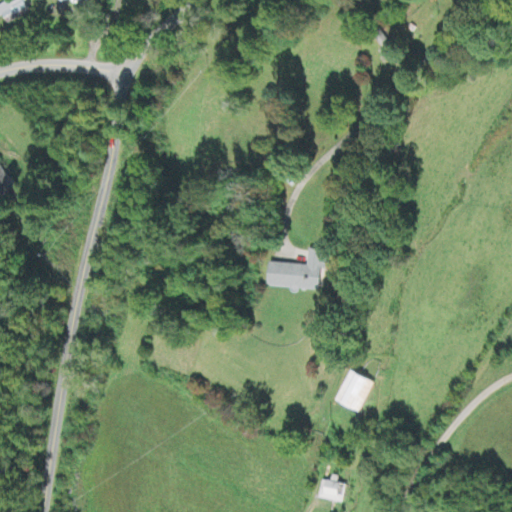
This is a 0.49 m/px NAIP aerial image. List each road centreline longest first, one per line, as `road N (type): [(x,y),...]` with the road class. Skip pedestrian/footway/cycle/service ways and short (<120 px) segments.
road 1 (residential): [(190,0),(121,72),(116,134),(69,334),(46,511)]
road 2 (residential): [(463,0),(449,31),(298,186),(284,238)]
road 3 (residential): [(402,511),(464,412),(511,374)]
road 4 (residential): [(0,70),(49,64),(121,72)]
